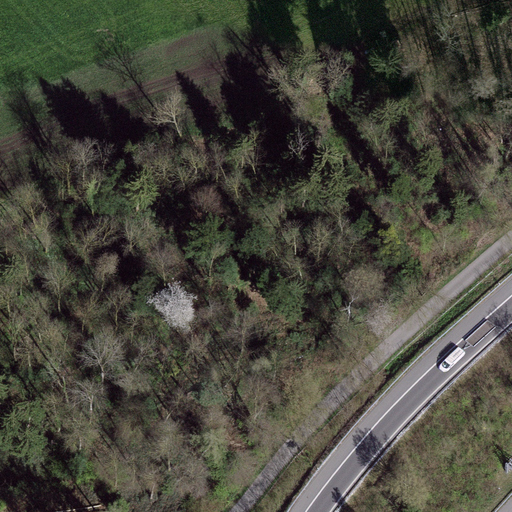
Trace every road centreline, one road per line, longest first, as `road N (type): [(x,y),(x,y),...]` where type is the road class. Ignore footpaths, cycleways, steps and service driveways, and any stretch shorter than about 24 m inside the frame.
road 1 (track): [(487,0),(252,90),(0,146)]
road 2 (track): [(511,250),(343,402),(242,511)]
road 3 (motorway): [(511,308),(410,400),(317,511)]
